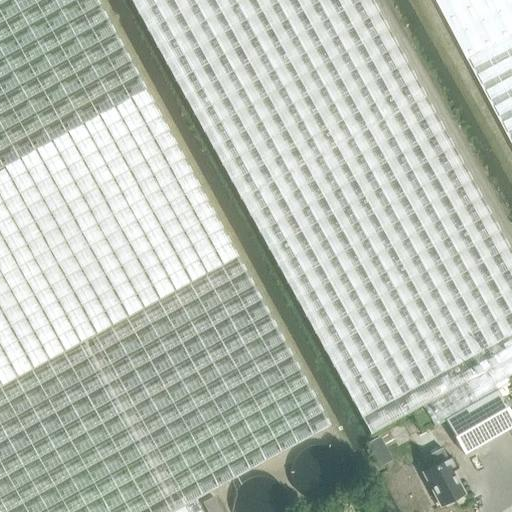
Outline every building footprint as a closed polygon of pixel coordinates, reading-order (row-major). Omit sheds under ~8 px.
[(0,0),(0,511),(174,511),(195,501),(330,427),(97,0),(0,0)] [(511,374),(511,253),(370,0),(130,0),(368,437),(422,407),(434,426),(444,421),(496,391),(511,381),(511,379),(509,375),(511,374)] [(511,0),(436,0),(511,142),(511,0)] [(511,425),(511,416),(496,391),(444,421),(462,453),(511,425)] [(411,415),(417,426),(426,421),(419,410),(411,415)] [(344,473),(344,472),(343,467),(342,462),(340,459),(337,455),(330,450),(322,448),(317,448),(312,449),(304,454),(301,458),(299,461),(297,465),(296,470),(297,478),(299,483),(302,487),(305,490),(310,493),(314,495),(318,495),(323,495),(328,494),(336,490),(339,486),(341,482),(343,477),(344,473)] [(392,460),(386,448),(373,455),(379,467),(392,460)] [(453,500),(463,495),(451,472),(457,469),(451,458),(446,460),(441,449),(422,459),(428,470),(422,473),(439,507),(442,506),(446,508),(452,505),(453,500)] [(290,503),(290,502),(290,497),(289,493),(286,488),(283,485),(279,481),(276,479),(271,478),(267,477),(261,478),(257,479),(249,483),(245,488),(243,491),(242,496),(241,501),(241,506),(243,511),(287,511),(289,508),(290,503)] [(221,511),(213,497),(202,503),(206,511),(221,511)] [(200,511),(195,501),(174,511),(200,511)]
